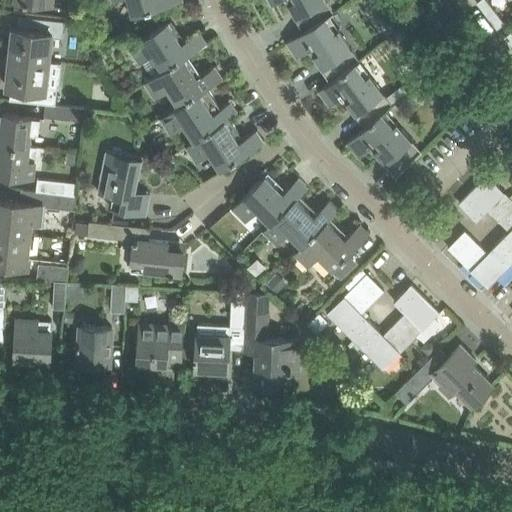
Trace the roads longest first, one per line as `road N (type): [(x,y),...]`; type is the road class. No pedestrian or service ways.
road 1 (unclassified): [(511,468),(331,432),(0,411)]
road 2 (residential): [(511,346),(299,129),(216,0)]
